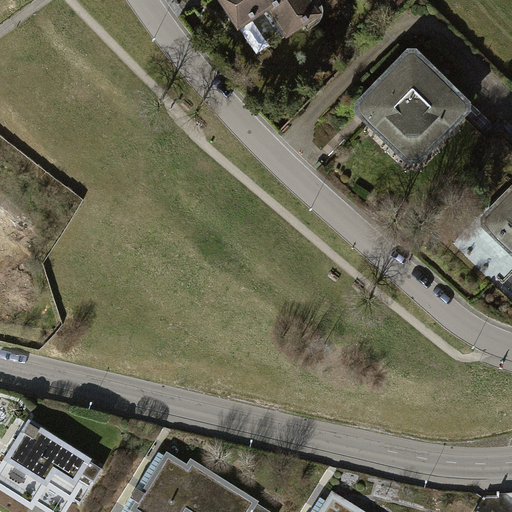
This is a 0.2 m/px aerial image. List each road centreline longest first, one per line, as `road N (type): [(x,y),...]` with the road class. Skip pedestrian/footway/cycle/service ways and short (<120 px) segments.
road 1 (tertiary): [(0,364),(391,454),(511,464)]
road 2 (residential): [(511,348),(467,329),(433,302),(294,174),(192,66),(143,0)]
